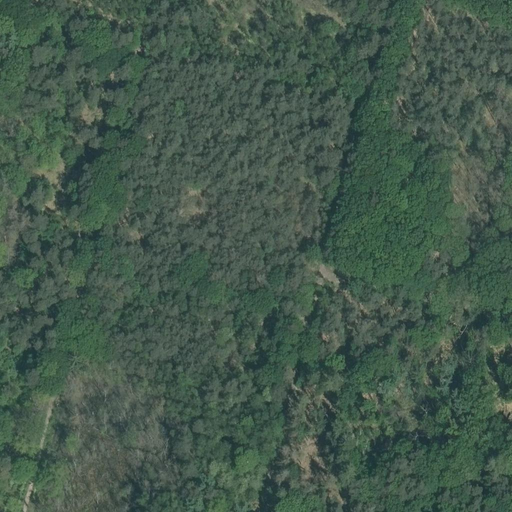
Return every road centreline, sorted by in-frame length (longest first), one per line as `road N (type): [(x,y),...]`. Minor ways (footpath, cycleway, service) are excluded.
road 1 (track): [(86,275),(25,511)]
road 2 (track): [(139,52),(86,275)]
road 3 (track): [(367,99),(315,309)]
road 4 (track): [(315,309),(266,511)]
road 5 (track): [(511,325),(322,280)]
road 6 (track): [(0,21),(139,52)]
